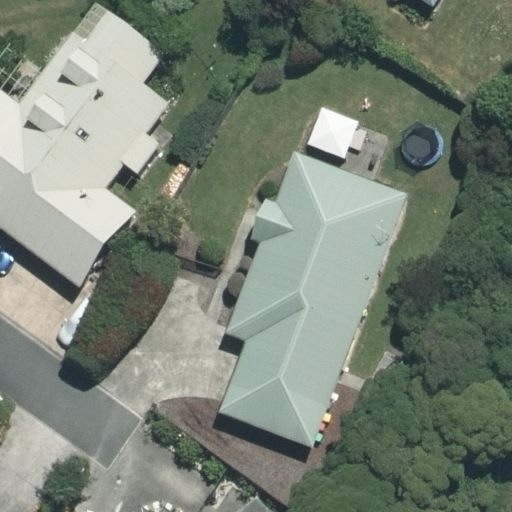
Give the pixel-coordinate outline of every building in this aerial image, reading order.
[(414,0),(439,16),(448,0),(414,0)] [(0,228),(94,297),(150,220),(120,199),(137,175),(151,185),(174,153),(160,143),(183,112),(157,94),(179,63),(125,24),(102,54),(84,40),(32,112),(0,88),(0,228)] [(0,61),(15,54),(0,24),(0,61)] [(306,161),(286,212),(278,209),(264,247),(273,251),(239,341),(258,348),(231,421),(325,456),(420,204),(306,161)] [(0,458),(9,447),(0,440),(0,458)]
